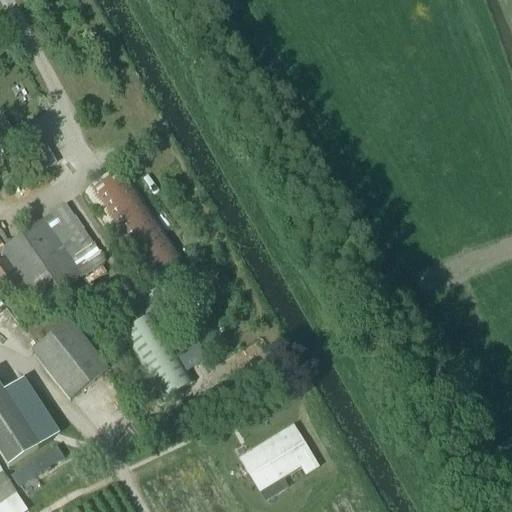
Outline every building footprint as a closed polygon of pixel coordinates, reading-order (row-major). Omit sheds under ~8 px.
[(153,296),(190,269),(120,170),(84,195),(153,296)] [(82,279),(105,263),(66,207),(0,251),(0,258),(2,263),(0,264),(0,293),(8,306),(25,295),(37,313),(83,280),(82,279)] [(197,383),(156,314),(123,335),(164,403),(197,383)] [(109,375),(108,375),(69,325),(30,356),(69,406),(109,375)] [(38,452),(0,393),(0,460),(7,472),(38,452)] [(237,461),(256,492),(258,495),(299,470),(304,478),(318,470),(292,427),(237,461)] [(15,497),(0,472),(0,506),(14,497),(15,497)] [(0,511),(24,511),(14,497),(0,506),(0,511)]
